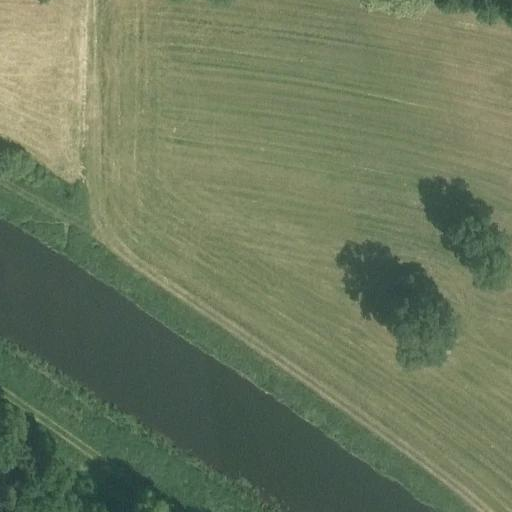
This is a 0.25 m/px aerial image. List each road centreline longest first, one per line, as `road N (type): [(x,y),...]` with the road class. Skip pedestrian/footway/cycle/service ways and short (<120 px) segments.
road 1 (track): [(0,373),(198,511)]
road 2 (track): [(87,227),(89,0)]
